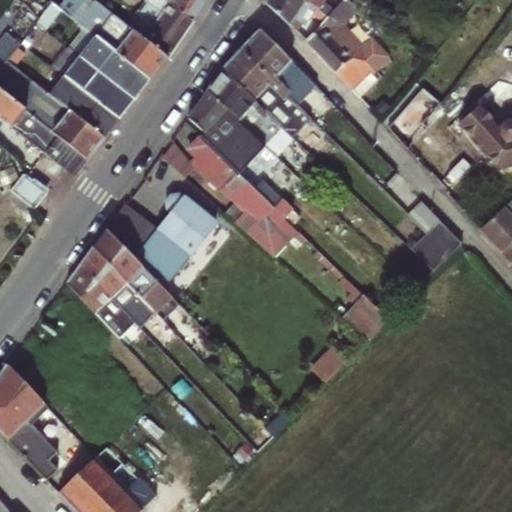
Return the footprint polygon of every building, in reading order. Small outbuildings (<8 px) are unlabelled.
[(67,0),(60,11),(94,37),(130,66),(149,80),(167,57),(127,25),(94,0),(67,0)] [(167,57),(192,20),(164,0),(145,0),(127,25),(167,57)] [(164,0),(192,20),(205,0),(164,0)] [(321,24),(327,18),(302,0),(268,0),(266,3),(275,11),(289,25),(294,19),(300,24),(309,14),(321,24)] [(302,0),(327,18),(343,0),(330,0),(326,7),(319,2),(319,0),(302,0)] [(305,42),(346,86),(394,44),(380,27),(376,31),(379,35),(363,49),(341,26),(353,14),(359,20),(365,14),(345,0),(343,0),(327,18),(321,24),(305,42)] [(48,96),(38,88),(5,62),(38,19),(21,5),(1,29),(6,33),(0,40),(0,90),(86,159),(102,139),(84,125),(48,96)] [(260,32),(240,53),(297,108),(317,87),(289,60),(260,32)] [(84,125),(101,104),(130,66),(94,37),(63,77),(48,96),(84,125)] [(297,108),(240,53),(221,73),(279,128),(284,132),(288,127),(281,120),(288,113),(314,138),(321,131),(297,108)] [(130,66),(101,104),(119,118),(149,80),(130,66)] [(279,128),(221,73),(207,93),(262,145),(279,128)] [(0,118),(73,176),(86,159),(0,90),(0,118)] [(275,157),(262,145),(207,93),(188,119),(222,152),(233,141),(252,158),(237,174),(248,185),(275,157)] [(101,104),(84,125),(102,139),(119,118),(101,104)] [(452,131),(498,170),(511,164),(511,117),(510,117),(507,116),(505,116),(503,116),(500,118),(499,118),(498,119),(497,120),(496,121),(495,124),(494,126),(494,128),(471,109),(452,131)] [(275,157),(292,139),(284,132),(279,128),(262,145),(275,157)] [(237,174),(199,137),(187,149),(194,157),(191,172),(216,195),(224,186),(233,194),(228,200),(243,215),(251,206),(275,229),(284,220),(283,219),(272,209),(248,185),(237,174)] [(10,191),(31,207),(43,191),(22,175),(10,191)] [(224,186),(216,195),(225,203),(228,200),(233,194),(224,186)] [(215,224),(183,199),(182,200),(175,196),(169,197),(165,203),(164,210),(169,214),(143,246),(123,229),(113,239),(162,291),(219,228),(215,224)] [(511,199),(480,231),(510,265),(511,263),(511,199)] [(162,291),(113,239),(106,231),(92,249),(149,309),(155,315),(171,300),(162,291)] [(441,243),(423,262),(434,273),(453,253),(441,243)] [(140,330),(155,315),(149,309),(92,249),(79,267),(128,318),(140,330)] [(405,280),(416,291),(434,273),(423,262),(405,280)] [(118,342),(123,347),(132,337),(121,326),(128,318),(79,267),(66,285),(92,314),(94,313),(118,342)] [(339,318),(366,342),(387,321),(362,295),(339,318)] [(316,378),(324,386),(345,364),(337,356),(316,378)] [(7,365),(0,374),(0,433),(47,482),(57,472),(18,430),(44,405),(7,365)] [(280,414),(264,430),(272,439),(288,422),(280,414)] [(270,441),(261,433),(251,444),(259,452),(270,441)] [(96,458),(58,493),(76,511),(142,511),(144,510),(96,458)] [(0,511),(9,511),(0,501),(0,511)]
